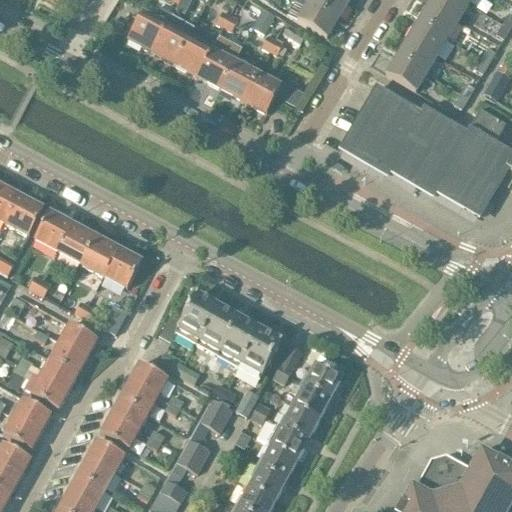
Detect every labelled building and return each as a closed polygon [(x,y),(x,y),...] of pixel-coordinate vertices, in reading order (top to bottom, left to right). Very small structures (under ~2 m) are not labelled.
[(333,0),(309,0),(305,8),(336,24),(346,7),(333,0)] [(431,0),(427,8),(457,26),(468,8),(452,0),(431,0)] [(452,0),(468,8),(472,0),(452,0)] [(295,24),(325,42),(336,24),(305,8),(295,24)] [(427,8),(416,26),(446,44),(457,26),(427,8)] [(140,18),(126,44),(150,56),(170,19),(159,13),(153,25),(152,25),(140,18)] [(251,32),(263,38),(273,20),(261,13),(251,32)] [(215,27),(223,31),(230,19),(221,15),(215,27)] [(511,19),(508,17),(501,27),(509,33),(511,27),(511,19)] [(170,19),(150,56),(173,69),(192,33),(193,31),(170,19)] [(230,19),(223,31),(231,35),(236,23),(230,19)] [(117,38),(123,28),(111,22),(105,32),(117,38)] [(406,42),(436,61),(446,44),(416,26),(406,42)] [(495,38),(503,43),(509,33),(501,27),(495,38)] [(286,31),(282,39),(299,49),(304,41),(286,31)] [(192,33),(173,69),(196,81),(215,45),(192,33)] [(269,33),(260,51),(268,55),(277,38),(269,33)] [(276,39),(268,55),(276,59),(282,48),(284,43),(276,39)] [(215,45),(196,81),(219,93),(233,67),(240,53),(217,41),(215,45)] [(395,61),(425,80),(436,61),(406,42),(395,61)] [(487,52),(480,63),(488,67),(495,56),(487,52)] [(384,78),(415,96),(425,80),(395,61),(384,78)] [(474,74),(481,78),(488,67),(480,63),(474,74)] [(233,67),(219,93),(241,105),(255,79),(233,67)] [(511,72),(503,67),(498,75),(509,82),(511,77),(511,72)] [(492,85),(484,99),(496,106),(505,89),(509,82),(498,75),(493,82),(492,85)] [(255,79),(241,105),(265,118),(279,92),(255,79)] [(465,87),(459,98),(467,102),(473,92),(465,87)] [(476,220),(505,172),(504,171),(511,158),(511,157),(494,147),(504,129),(479,114),(465,136),(422,111),(419,116),(376,91),(340,153),(384,179),(387,174),(430,199),(433,195),(476,220)] [(453,109),(460,113),(467,102),(459,98),(453,109)] [(0,191),(0,225),(4,228),(18,201),(0,191)] [(18,201),(4,228),(28,240),(42,214),(18,201)] [(47,217),(33,243),(57,256),(71,230),(47,217)] [(71,230),(57,256),(80,268),(94,242),(71,230)] [(94,242),(80,268),(103,280),(117,254),(94,242)] [(117,254),(103,280),(126,293),(140,267),(117,254)] [(0,260),(0,275),(7,279),(13,268),(0,260)] [(34,280),(28,292),(36,296),(42,284),(34,280)] [(42,284),(36,296),(43,300),(49,288),(42,284)] [(194,349),(216,309),(196,297),(181,325),(174,337),(175,338),(194,349)] [(15,301),(5,319),(14,323),(15,321),(16,322),(24,307),(15,301)] [(79,306),(73,317),(80,321),(86,310),(79,306)] [(237,372),(259,332),(216,309),(194,349),(237,372)] [(86,310),(80,321),(89,325),(95,314),(86,310)] [(5,319),(0,326),(0,330),(7,335),(14,323),(5,319)] [(169,319),(158,340),(170,347),(175,338),(174,337),(181,325),(170,319),(169,319)] [(67,328),(57,345),(88,360),(96,344),(67,328)] [(259,332),(237,372),(258,383),(280,343),(259,332)] [(0,359),(4,361),(12,347),(0,340),(0,359)] [(57,345),(47,363),(77,379),(88,360),(57,345)] [(290,350),(276,375),(287,381),(301,356),(290,350)] [(156,368),(178,380),(183,370),(162,358),(156,368)] [(21,361),(16,370),(27,376),(32,367),(21,361)] [(47,363),(38,379),(37,381),(68,395),(77,379),(47,363)] [(129,383),(158,401),(168,384),(138,367),(129,383)] [(313,368),(302,389),(329,403),(340,382),(313,368)] [(24,382),(27,376),(16,370),(13,375),(24,382)] [(183,370),(178,380),(193,388),(198,378),(183,370)] [(276,375),(271,383),(282,389),(287,381),(276,375)] [(23,393),(28,396),(28,398),(57,414),(68,395),(37,381),(38,379),(33,376),(23,393)] [(119,401),(148,418),(158,401),(129,383),(119,401)] [(216,389),(211,398),(220,403),(225,393),(216,389)] [(302,389),(291,409),(318,424),(329,403),(302,389)] [(225,393),(220,403),(230,408),(235,398),(225,393)] [(246,394),(234,416),(245,422),(257,400),(246,394)] [(171,399),(167,407),(179,414),(183,406),(171,399)] [(119,401),(109,419),(139,435),(148,418),(119,401)] [(20,403),(10,421),(41,436),(50,419),(20,403)] [(210,403),(204,415),(224,426),(231,415),(210,403)] [(167,407),(164,414),(175,420),(179,414),(167,407)] [(258,407),(253,416),(265,422),(269,413),(258,407)] [(291,409),(280,430),(307,445),(318,424),(291,409)] [(204,415),(192,436),(202,441),(207,432),(218,438),(224,426),(204,415)] [(253,416),(249,423),(261,430),(265,422),(253,416)] [(99,438),(129,454),(139,435),(109,419),(99,438)] [(10,421),(0,438),(30,455),(41,436),(10,421)] [(280,430),(269,451),(296,465),(307,445),(280,430)] [(152,434),(149,440),(160,446),(163,440),(152,434)] [(192,436),(181,456),(202,467),(208,455),(197,449),(202,441),(192,436)] [(238,443),(247,447),(250,441),(242,437),(238,443)] [(156,454),(160,446),(149,440),(145,448),(156,454)] [(95,444),(85,462),(114,480),(125,461),(95,444)] [(0,447),(0,469),(20,481),(30,464),(0,447)] [(269,451),(258,471),(285,485),(296,465),(269,451)] [(507,511),(511,504),(511,471),(509,470),(510,469),(497,462),(496,463),(479,454),(466,479),(447,468),(426,475),(416,493),(410,490),(401,507),(400,506),(396,511),(507,511)] [(181,456),(170,476),(179,482),(185,472),(196,478),(202,467),(181,456)] [(85,462),(74,481),(104,497),(114,480),(85,462)] [(0,469),(0,493),(10,499),(20,481),(0,469)] [(258,471),(247,492),(273,506),(285,485),(258,471)] [(170,476),(159,496),(180,507),(186,496),(175,490),(179,482),(170,476)] [(65,497),(92,511),(96,511),(104,497),(74,481),(65,497)] [(144,485),(140,492),(150,498),(154,490),(144,485)] [(136,500),(146,505),(150,498),(140,492),(136,500)] [(247,492),(235,511),(270,511),(273,506),(247,492)] [(0,493),(0,511),(2,511),(10,499),(0,493)] [(166,511),(176,511),(180,507),(159,496),(154,505),(159,508),(166,511)] [(92,511),(65,497),(56,511),(92,511)]
